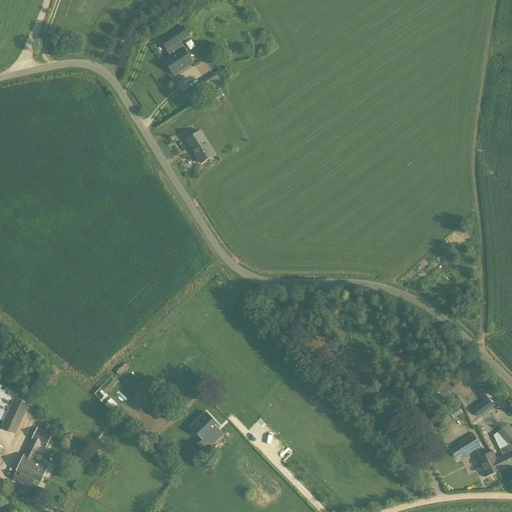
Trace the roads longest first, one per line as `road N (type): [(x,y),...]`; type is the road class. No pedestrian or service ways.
road 1 (unclassified): [(511,386),(413,298),(360,283),(266,282),(228,263),(105,73),(75,63),(0,78)]
road 2 (track): [(389,511),(460,496),(511,496)]
